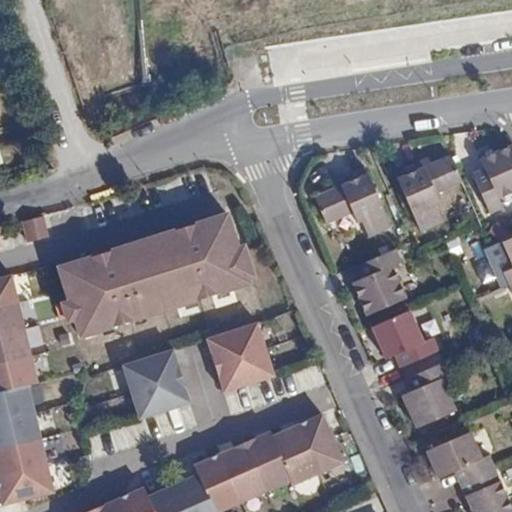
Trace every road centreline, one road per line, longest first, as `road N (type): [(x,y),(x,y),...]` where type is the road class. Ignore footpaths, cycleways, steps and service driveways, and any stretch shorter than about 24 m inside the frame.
road 1 (residential): [(350,386),(134,461),(60,511)]
road 2 (residential): [(511,58),(248,100),(242,130)]
road 3 (residential): [(350,386),(242,130)]
road 4 (residential): [(242,130),(268,137),(511,97)]
road 5 (residential): [(55,190),(242,130)]
road 6 (track): [(93,179),(35,0)]
road 7 (residential): [(66,243),(210,202)]
road 8 (residential): [(406,511),(350,386)]
